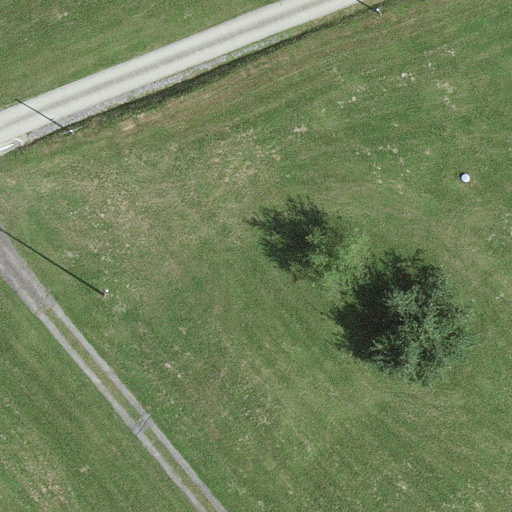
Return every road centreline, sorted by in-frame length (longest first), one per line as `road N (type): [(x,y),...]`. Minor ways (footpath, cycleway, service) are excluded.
road 1 (track): [(0,130),(336,0)]
road 2 (track): [(217,511),(0,248)]
